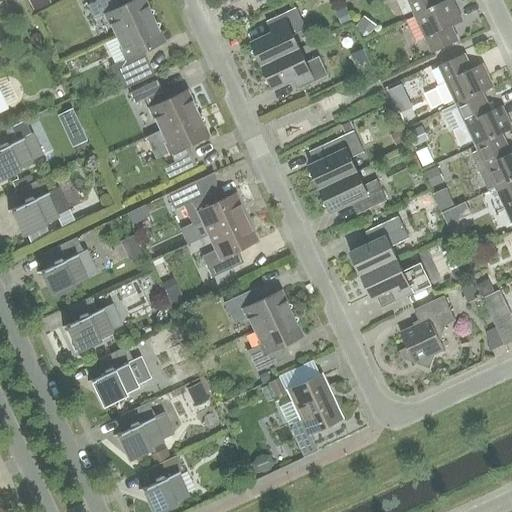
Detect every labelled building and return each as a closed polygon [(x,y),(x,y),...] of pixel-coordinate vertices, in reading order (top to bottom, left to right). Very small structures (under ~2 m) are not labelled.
[(47,0),(27,0),(33,12),(50,4),(47,0)] [(115,37),(152,20),(142,0),(135,0),(116,9),(111,0),(99,0),(87,6),(94,20),(105,15),(115,37)] [(406,0),(412,11),(437,0),(436,0),(406,0)] [(447,0),(439,4),(437,0),(412,11),(432,53),(456,42),(449,27),(462,21),(451,0),(447,0)] [(351,20),(345,6),(334,10),(341,25),(351,20)] [(262,67),(299,49),(293,35),(306,29),(296,9),(266,22),(272,35),(251,44),(262,67)] [(368,36),(376,25),(364,17),(356,28),(368,36)] [(152,20),(115,37),(125,60),(110,67),(115,78),(142,65),(137,55),(162,43),(152,20)] [(299,49),(262,67),(273,89),(293,80),(298,90),(328,76),(319,57),(306,63),(299,49)] [(438,67),(445,82),(439,85),(438,90),(444,102),(453,98),(456,105),(480,93),(493,87),(482,65),(470,70),(463,55),(438,67)] [(372,69),(369,61),(356,67),(360,75),(372,69)] [(159,131),(196,114),(185,91),(165,101),(156,81),(129,94),(134,105),(144,100),(159,131)] [(392,101),(406,94),(401,85),(387,91),(392,101)] [(473,141),(476,147),(500,135),(511,129),(511,128),(502,107),(489,113),(480,93),(456,105),(465,124),(453,130),(460,147),(473,141)] [(62,128),(76,121),(70,110),(56,116),(62,128)] [(196,114),(159,131),(145,138),(151,153),(158,158),(169,153),(174,163),(163,168),(168,179),(195,166),(190,155),(186,158),(181,149),(207,137),(196,114)] [(345,133),(352,130),(348,123),(342,126),(345,133)] [(18,167),(31,160),(42,155),(32,133),(16,140),(10,127),(0,132),(0,177),(19,169),(18,167)] [(407,140),(401,129),(393,133),(399,144),(407,140)] [(407,135),(413,148),(426,143),(420,129),(407,135)] [(335,155),(309,167),(320,190),(357,172),(350,159),(363,152),(354,132),(329,143),(335,155)] [(495,187),(495,189),(511,181),(511,153),(509,155),(500,135),(476,147),(488,173),(481,176),(488,190),(495,187)] [(444,182),(437,167),(425,173),(432,188),(444,182)] [(357,172),(320,190),(331,213),(356,201),(361,213),(386,201),(377,180),(363,186),(357,172)] [(19,206),(7,212),(7,213),(13,210),(24,233),(48,222),(46,219),(66,210),(56,188),(45,194),(43,191),(44,191),(41,184),(46,181),(44,177),(13,192),(19,206)] [(511,224),(511,181),(495,189),(511,224)] [(202,222),(208,235),(245,218),(234,195),(210,206),(206,195),(209,194),(210,194),(210,193),(201,197),(194,182),(167,195),(174,210),(182,206),(192,227),(202,222)] [(443,205),(455,203),(452,188),(441,190),(443,205)] [(361,277),(397,260),(391,247),(409,239),(398,217),(373,229),(378,240),(350,253),(361,277)] [(245,218),(208,235),(215,251),(201,257),(211,278),(243,264),(237,251),(256,242),(245,218)] [(465,231),(460,220),(448,226),(453,237),(465,231)] [(82,252),(75,238),(42,254),(48,268),(36,273),(36,275),(42,272),(53,295),(77,284),(76,281),(96,272),(86,250),(82,252)] [(397,260),(361,277),(372,300),(400,287),(405,298),(431,286),(420,264),(403,272),(397,260)] [(464,276),(459,266),(450,270),(455,281),(464,276)] [(172,278),(161,283),(171,305),(183,299),(172,278)] [(462,284),(468,296),(476,292),(470,280),(462,284)] [(482,299),(496,328),(511,321),(511,316),(500,290),(482,299)] [(246,318),(253,332),(290,314),(279,292),(254,304),(248,292),(224,303),(233,324),(246,318)] [(407,348),(398,352),(399,358),(430,369),(435,353),(443,350),(439,341),(445,327),(455,322),(443,297),(413,311),(418,321),(412,324),(414,327),(400,334),(407,348)] [(121,326),(111,305),(97,312),(90,298),(67,308),(74,322),(62,328),(62,329),(68,327),(79,349),(102,338),(101,336),(121,326)] [(300,337),(290,314),(253,332),(259,346),(246,352),(256,373),(281,361),(275,349),(300,337)] [(105,346),(91,353),(95,361),(109,355),(105,346)] [(127,390),(135,386),(145,381),(147,376),(143,368),(138,366),(135,368),(126,347),(109,355),(95,361),(92,363),(99,376),(87,382),(87,383),(93,381),(104,403),(128,392),(127,390)] [(269,380),(266,373),(257,376),(261,384),(269,380)] [(288,390),(302,419),(293,423),(291,432),(297,444),(310,437),(309,434),(339,420),(319,376),(288,390)] [(284,392),(277,378),(267,383),(274,397),(284,392)] [(125,431),(112,437),(112,438),(118,435),(129,458),(154,446),(153,443),(173,434),(163,413),(154,417),(147,403),(118,417),(125,431)] [(150,456),(154,465),(170,458),(165,448),(150,456)] [(150,485),(138,491),(138,492),(144,489),(154,511),(155,511),(179,501),(177,498),(186,494),(176,474),(182,471),(175,456),(143,471),(150,485)]
